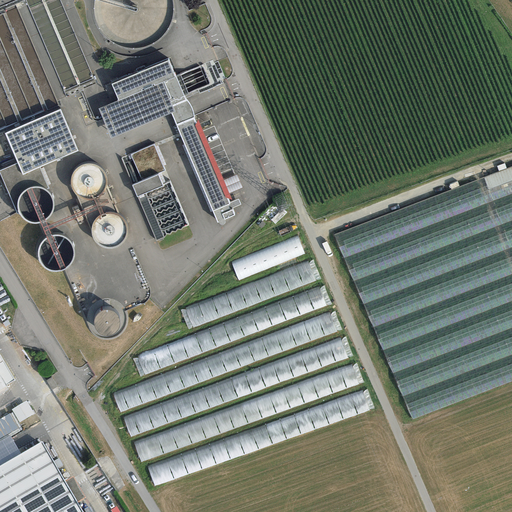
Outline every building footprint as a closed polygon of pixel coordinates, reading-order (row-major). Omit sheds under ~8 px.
[(168,61),(111,84),(118,101),(98,109),(111,139),(171,112),(216,223),(234,216),(232,208),(240,205),(237,200),(232,202),(199,123),(196,123),(193,119),(194,116),(193,109),(189,104),(185,101),(168,61)] [(63,110),(8,132),(25,175),(80,152),(63,110)] [(154,147),(133,156),(144,181),(132,186),(137,198),(165,186),(160,174),(165,172),(154,147)] [(299,238),(233,263),(240,282),(306,256),(299,238)] [(311,263),(185,310),(193,330),(319,283),(311,263)] [(323,290),(142,356),(149,374),(330,308),(323,290)] [(96,299),(96,321),(118,321),(118,298),(96,299)] [(333,315),(116,395),(122,412),(339,332),(333,315)] [(343,340),(124,419),(131,438),(350,359),(343,340)] [(0,393),(8,389),(6,385),(14,380),(0,355),(0,393)] [(355,366),(135,444),(142,463),(362,384),(355,366)] [(366,392),(147,470),(153,489),(372,411),(366,392)] [(19,421),(34,413),(27,399),(11,406),(19,421)] [(83,511),(42,441),(0,465),(0,511),(83,511)] [(73,474),(66,478),(78,498),(84,494),(73,474)]
